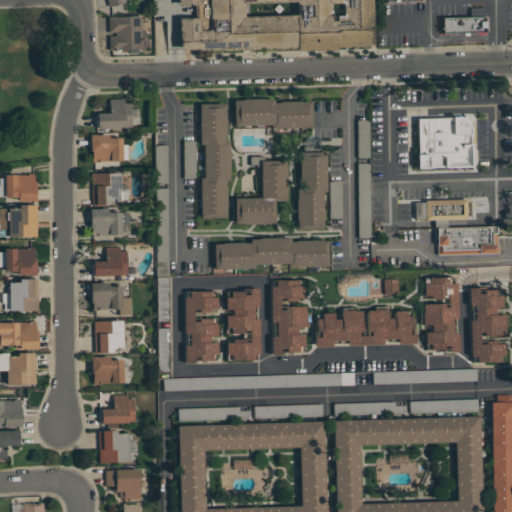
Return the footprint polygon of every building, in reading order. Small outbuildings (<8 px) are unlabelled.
[(179,50),(373,48),(372,0),(177,0),(178,5),(198,5),(198,18),(179,18),(179,50)] [(107,17),(108,34),(109,34),(109,50),(148,49),(148,31),(142,32),(141,16),(107,17)] [(442,34),(488,32),(487,16),(442,18),(442,34)] [(311,126),(310,101),(273,102),(273,99),(233,100),(234,128),(311,126)] [(96,127),(139,126),(138,108),(131,109),(131,100),(109,100),(109,113),(95,113),(96,127)] [(201,218),(226,218),(226,180),(229,180),(229,141),(225,141),(225,103),(199,104),(199,144),(201,144),(201,218)] [(416,118),(417,168),(471,167),(470,117),(416,118)] [(89,135),(90,162),(125,161),(124,138),(108,138),(108,134),(89,135)] [(183,178),(195,178),(195,141),(183,141),(183,178)] [(167,183),(167,145),(154,145),(155,183),(167,183)] [(324,229),(323,151),(297,151),(298,229),(324,229)] [(275,223),(274,201),(287,200),(286,160),(260,161),(261,198),(234,198),(234,224),(275,223)] [(18,200),(18,196),(5,196),(5,174),(27,174),(27,173),(34,173),(34,181),(36,181),(36,200),(18,200)] [(91,173),(92,203),(128,202),(128,189),(120,189),(120,173),(91,173)] [(330,218),(341,218),(340,180),(329,181),(330,218)] [(414,221),(466,219),(466,199),(414,201),(414,221)] [(36,236),(8,236),(8,228),(0,228),(0,208),(8,208),(8,207),(19,207),(19,204),(36,204),(36,236)] [(90,210),(91,236),(129,234),(128,209),(90,210)] [(437,255),(497,253),(496,226),(436,228),(437,255)] [(328,265),(327,240),(290,241),(289,237),(250,238),(250,242),(213,243),(214,268),(328,265)] [(4,248),(27,248),(27,247),(34,247),(34,258),(36,258),(36,274),(17,275),(17,270),(5,270),(4,248)] [(126,248),(105,248),(105,261),(92,261),(92,276),(127,275),(126,248)] [(167,277),(157,277),(156,314),(167,314),(167,277)] [(456,351),(456,277),(425,277),(425,301),(422,301),(422,325),(427,325),(427,351),(456,351)] [(37,310),(9,310),(9,293),(7,293),(7,286),(9,286),(9,282),(20,281),(20,278),(37,278),(37,310)] [(270,354),(302,354),(301,334),(297,334),(297,327),(305,327),(305,306),(281,306),(280,301),(301,300),(301,279),(270,280),(271,322),(275,322),(275,337),(270,337),(270,354)] [(90,282),(90,310),(119,309),(119,315),(130,314),(130,297),(121,298),(121,286),(109,286),(109,282),(90,282)] [(503,362),(503,341),(486,341),(486,335),(505,335),(505,314),(495,314),(496,307),(499,307),(500,289),(468,289),(468,305),(475,305),(474,321),(470,321),(470,362),(503,362)] [(260,359),(258,318),(254,318),(253,306),(258,306),(258,290),(226,291),(227,313),(225,313),(226,334),(232,333),(233,342),(226,342),(227,360),(260,359)] [(217,361),(217,339),(217,318),(199,318),(199,312),(216,311),(216,297),(211,297),(211,291),(184,291),(184,333),(189,333),(189,345),(184,346),(184,362),(217,361)] [(412,344),(414,313),(394,312),(393,317),(387,317),(387,310),(364,309),(364,311),(341,310),(340,320),(333,319),(334,315),(316,314),(314,346),(331,346),(331,340),(347,340),(347,345),(382,346),(382,339),(397,339),(397,344),(412,344)] [(38,348),(19,348),(19,347),(15,347),(15,345),(0,345),(0,322),(29,322),(29,320),(36,320),(36,330),(38,330),(38,348)] [(122,320),(93,321),(94,351),(123,350),(122,320)] [(157,329),(158,370),(169,370),(168,329),(157,329)] [(6,384),(6,370),(0,370),(0,352),(8,352),(8,355),(18,355),(18,352),(34,352),(34,384),(6,384)] [(122,359),(109,360),(109,356),(91,357),(91,384),(123,383),(122,359)] [(475,369),(372,372),(372,384),(476,381),(475,369)] [(163,390),(353,385),(353,372),(163,378),(163,390)] [(133,395),(112,396),(112,408),(99,409),(100,424),(134,423),(133,395)] [(22,426),(0,426),(0,400),(13,400),(13,399),(19,399),(20,407),(21,407),(22,426)] [(409,400),(409,411),(477,409),(477,399),(409,400)] [(511,511),(511,401),(490,402),(491,511),(511,511)] [(405,405),(395,405),(395,402),(333,403),(333,413),(405,412),(405,405)] [(321,404),(253,406),(253,416),(321,414),(321,404)] [(240,407),(177,408),(177,419),(249,417),(249,410),(240,410),(240,407)] [(332,421),(335,511),(481,511),(478,416),(332,421)] [(177,425),(179,511),(325,511),(323,421),(177,425)] [(0,430),(19,430),(19,445),(6,445),(6,459),(0,459),(0,430)] [(98,432),(98,462),(133,462),(132,440),(127,440),(127,431),(98,432)] [(139,469),(104,470),(104,486),(114,486),(114,492),(122,491),(123,500),(140,500),(139,469)] [(22,511),(22,503),(43,503),(43,511),(22,511)]
